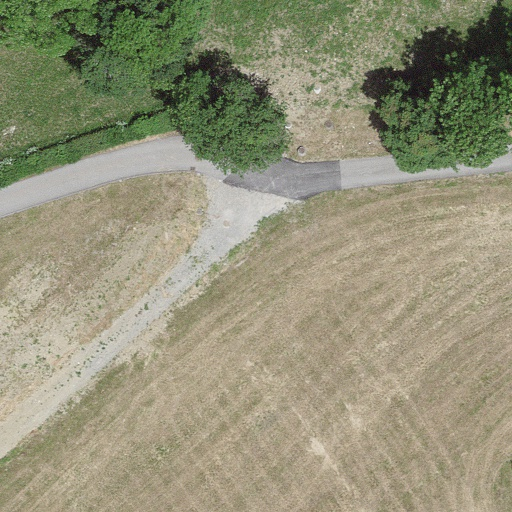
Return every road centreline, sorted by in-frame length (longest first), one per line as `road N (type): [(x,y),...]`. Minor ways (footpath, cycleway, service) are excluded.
road 1 (residential): [(511,163),(253,196),(146,155),(0,201)]
road 2 (track): [(253,196),(0,441)]
